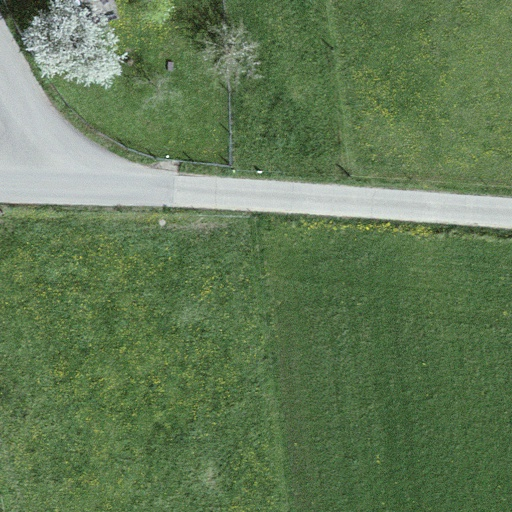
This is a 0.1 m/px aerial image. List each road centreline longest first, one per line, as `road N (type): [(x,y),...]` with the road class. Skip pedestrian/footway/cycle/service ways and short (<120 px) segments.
road 1 (unclassified): [(65,182),(511,215)]
road 2 (unclassified): [(65,182),(0,73)]
